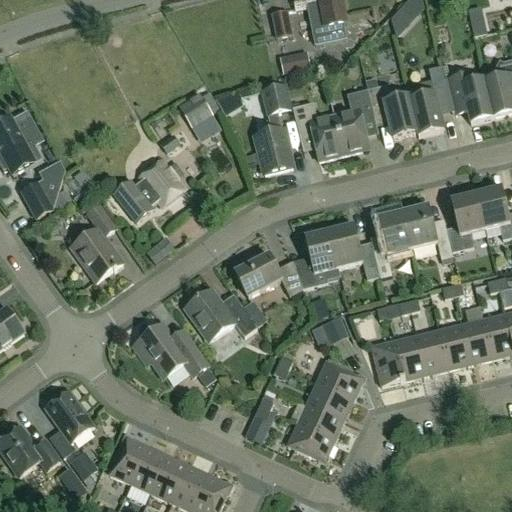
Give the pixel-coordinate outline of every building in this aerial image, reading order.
[(344,28),(347,28),(341,0),(295,0),(293,1),(296,14),(307,12),(314,50),(346,44),(344,28)] [(411,0),(410,2),(422,14),(425,11),(422,0),(411,0)] [(277,42),(292,39),(288,16),(272,19),(277,42)] [(295,76),(292,60),(280,63),(283,78),(295,76)] [(485,86),(494,123),(511,118),(511,100),(509,91),(511,90),(511,65),(503,67),(507,81),(485,86)] [(494,123),(485,86),(484,82),(474,84),(473,79),(445,86),(451,112),(466,108),(471,128),(494,123)] [(366,85),(368,94),(378,92),(376,83),(366,85)] [(450,109),(445,86),(444,83),(432,86),(434,94),(421,97),(422,102),(410,105),(409,101),(419,141),(444,135),(438,112),(450,109)] [(419,141),(409,101),(394,105),(390,88),(378,92),(368,94),(375,124),(387,121),(393,144),(417,137),(418,141),(419,141)] [(283,134),(282,134),(278,118),(292,114),(286,89),(261,95),(271,136),(255,140),(265,179),(293,172),(283,134)] [(348,118),(334,121),(344,160),(369,154),(362,126),(375,123),(368,95),(347,100),(351,116),(349,116),(348,118)] [(218,128),(200,98),(178,110),(196,141),(218,128)] [(344,160),(334,121),(321,124),(319,124),(317,124),(313,108),(292,113),(300,141),(312,138),(319,166),(344,160)] [(32,144),(25,148),(11,122),(0,127),(0,157),(2,162),(3,161),(13,179),(42,163),(32,144)] [(173,138),(159,148),(166,158),(180,148),(173,138)] [(186,193),(162,163),(138,182),(141,185),(134,190),(130,186),(114,199),(136,227),(153,214),(150,211),(157,206),(162,212),(186,193)] [(64,186),(75,201),(86,194),(83,189),(89,185),(82,175),(74,180),(74,179),(64,186)] [(36,188),(20,197),(35,223),(51,214),(36,188)] [(502,193),(476,199),(485,234),(499,230),(503,244),(511,242),(511,217),(508,219),(502,193)] [(457,231),(446,234),(452,257),(474,251),(471,237),(485,234),(476,199),(451,205),(457,231)] [(100,210),(87,219),(97,233),(71,252),(96,287),(123,267),(104,241),(116,233),(100,210)] [(452,257),(446,234),(445,231),(434,234),(428,211),(403,217),(412,254),(437,247),(442,268),(454,266),(453,261),(452,257)] [(412,254),(403,217),(378,223),(383,246),(372,249),(372,252),(380,281),(379,281),(380,286),(393,283),(387,260),(412,254)] [(380,281),(372,252),(360,255),(354,229),(329,235),(338,273),(362,267),(367,284),(379,281),(380,281)] [(173,234),(156,248),(164,257),(180,244),(173,234)] [(338,273),(329,235),(305,241),(311,267),(294,272),(298,283),(302,294),(328,288),(325,276),(338,273)] [(281,285),(269,260),(235,277),(248,302),(281,285)] [(506,282),(496,284),(499,295),(508,293),(506,282)] [(302,294),(298,283),(284,290),(289,301),(302,294)] [(499,295),(496,284),(487,286),(489,297),(499,295)] [(451,290),(454,301),(463,299),(460,287),(451,290)] [(454,301),(451,290),(441,292),(444,304),(454,301)] [(338,307),(331,293),(320,298),(326,312),(338,307)] [(229,318),(211,294),(185,313),(205,341),(215,342),(235,328),(244,342),(257,332),(241,310),(229,318)] [(408,306),(411,317),(419,315),(417,303),(408,306)] [(411,317),(408,306),(399,308),(401,319),(411,317)] [(379,325),(389,323),(386,311),(376,313),(379,325)] [(0,354),(24,338),(16,326),(6,312),(0,316),(0,354)] [(511,359),(511,346),(505,318),(483,324),(493,364),(511,359)] [(493,364),(483,324),(461,329),(471,369),(493,364)] [(178,350),(163,329),(134,350),(147,368),(151,365),(163,383),(184,369),(193,381),(209,369),(189,341),(178,350)] [(461,329),(439,335),(449,375),(471,369),(461,329)] [(449,375),(439,335),(417,340),(427,380),(449,375)] [(278,370),(289,375),(293,366),(304,340),(299,338),(275,358),(273,362),(280,365),(278,370)] [(427,380),(417,340),(395,345),(404,385),(427,380)] [(404,385),(395,345),(372,351),(381,391),(404,385)] [(316,388),(354,405),(363,383),(326,366),(316,388)] [(289,375),(278,370),(274,378),(284,383),(289,375)] [(316,388),(307,408),(344,426),(354,405),(316,388)] [(75,455),(70,448),(94,431),(69,396),(45,414),(60,435),(49,443),(64,463),(75,455)] [(259,411),(269,416),(273,407),(263,402),(259,411)] [(344,426),(307,408),(297,429),(335,446),(344,426)] [(269,416),(259,411),(255,420),(265,425),(269,416)] [(335,446),(297,429),(287,450),(325,467),(335,446)] [(0,455),(19,482),(40,467),(47,476),(60,466),(45,446),(36,453),(20,431),(0,446),(0,455)] [(131,489),(148,452),(126,442),(109,479),(131,489)] [(169,461),(148,452),(131,489),(151,499),(169,461)] [(98,473),(85,456),(70,466),(83,484),(98,473)] [(169,461),(151,499),(172,508),(189,471),(169,461)] [(189,471),(172,508),(180,511),(195,511),(210,480),(189,471)] [(63,487),(73,480),(68,473),(58,481),(63,487)] [(220,511),(231,490),(210,480),(195,511),(220,511)]
